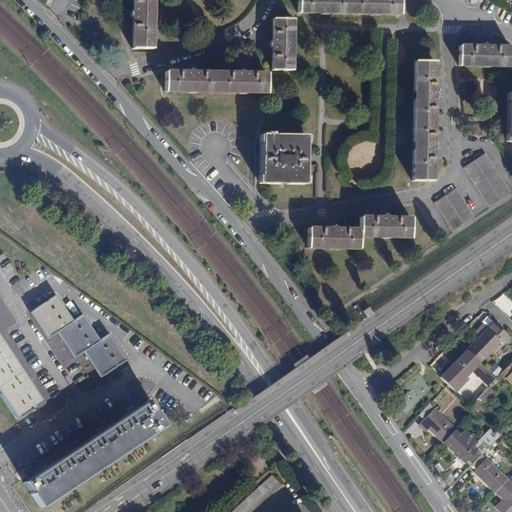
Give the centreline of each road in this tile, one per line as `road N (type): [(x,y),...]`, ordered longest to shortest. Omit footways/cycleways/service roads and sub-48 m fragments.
road 1 (primary): [(361,511),(216,293),(149,217),(34,124)]
road 2 (primary): [(25,148),(94,199),(172,276),(350,511)]
road 3 (secondary): [(511,233),(115,511)]
road 4 (residential): [(453,7),(452,180),(435,192),(267,220)]
road 5 (residential): [(236,227),(358,394)]
road 6 (residential): [(101,77),(236,227)]
road 7 (residential): [(358,394),(511,277)]
road 8 (residential): [(268,0),(240,32),(101,77)]
road 9 (residential): [(0,456),(140,367)]
road 10 (residential): [(358,394),(440,511)]
